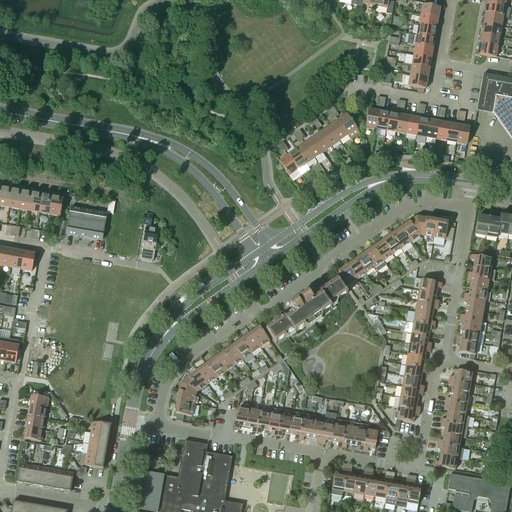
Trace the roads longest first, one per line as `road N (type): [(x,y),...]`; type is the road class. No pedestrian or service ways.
road 1 (residential): [(472,212),(412,207),(326,261),(181,366),(160,425)]
road 2 (tertiary): [(267,246),(227,185),(185,149),(58,124)]
road 3 (tertiary): [(58,124),(181,162),(258,251)]
road 4 (tertiary): [(475,185),(418,173),(372,180),(267,246)]
road 5 (tertiary): [(271,259),(380,186),(475,185)]
road 6 (residential): [(440,63),(432,101),(355,87),(281,139)]
road 7 (tertiary): [(143,368),(176,328),(270,260)]
road 8 (tertiary): [(258,251),(174,316),(143,368)]
road 9 (residential): [(14,380),(45,248)]
